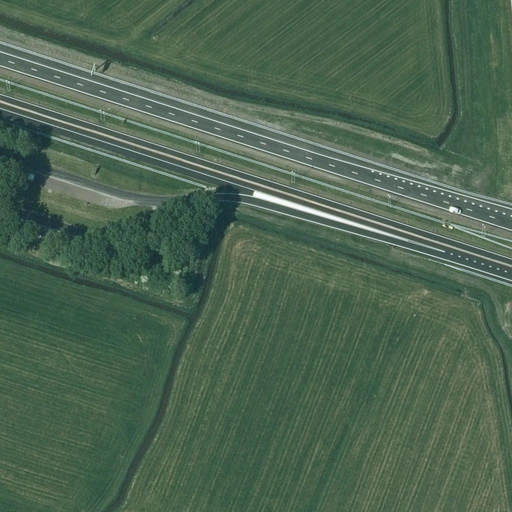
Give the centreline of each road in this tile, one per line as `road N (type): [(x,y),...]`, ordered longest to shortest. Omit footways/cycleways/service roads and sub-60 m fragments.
road 1 (motorway): [(511,224),(0,59)]
road 2 (motorway): [(0,102),(418,237)]
road 3 (motorway): [(184,202),(226,197),(418,237)]
